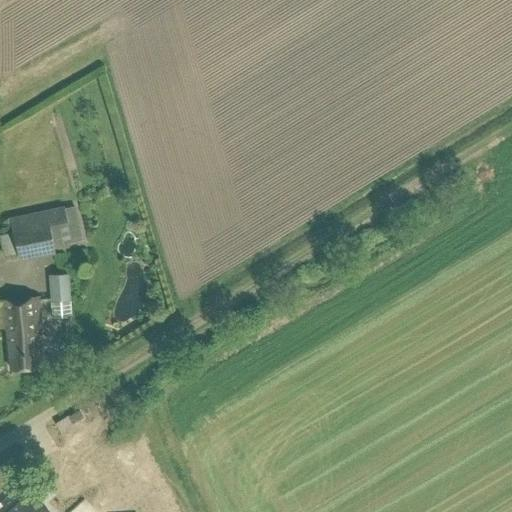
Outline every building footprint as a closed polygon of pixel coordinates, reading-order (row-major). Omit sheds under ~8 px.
[(82,240),(75,203),(9,217),(12,232),(0,234),(0,239),(3,256),(82,240)] [(70,299),(68,273),(48,275),(50,301),(70,299)] [(0,299),(0,328),(7,328),(11,369),(43,366),(40,331),(41,330),(38,296),(0,299)] [(133,511),(98,471),(56,507),(60,511),(133,511)] [(0,511),(44,511),(21,485),(0,503),(0,511)]
